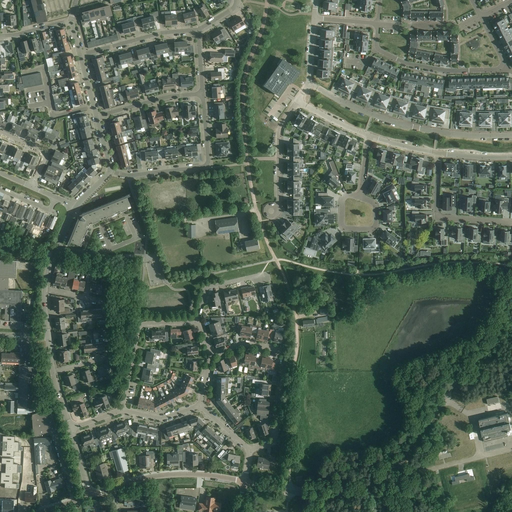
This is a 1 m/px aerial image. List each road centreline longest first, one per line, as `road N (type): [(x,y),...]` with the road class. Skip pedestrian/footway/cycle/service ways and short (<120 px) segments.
road 1 (tertiary): [(289,491),(349,491),(390,472),(511,295)]
road 2 (track): [(289,491),(296,321),(254,203)]
road 3 (residential): [(511,135),(411,127),(308,84)]
road 4 (residential): [(248,453),(273,441),(283,354),(245,343),(209,354)]
road 5 (residential): [(109,171),(205,167),(202,95)]
road 6 (residential): [(122,411),(139,327),(195,322)]
road 7 (residential): [(511,222),(440,218),(438,153)]
road 8 (tertiary): [(243,481),(175,474),(111,488)]
road 9 (residential): [(375,49),(442,71),(501,66)]
road 10 (residential): [(79,55),(160,33),(197,32)]
